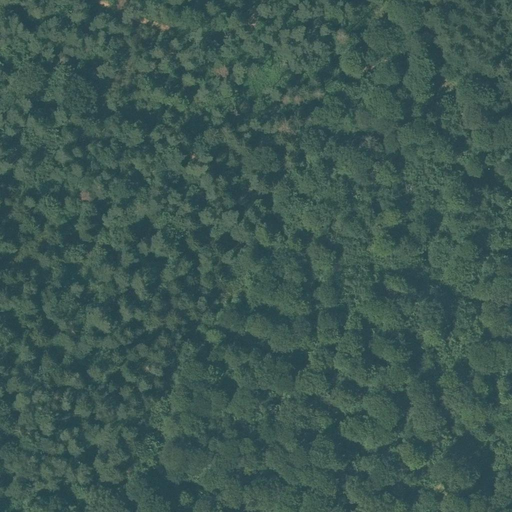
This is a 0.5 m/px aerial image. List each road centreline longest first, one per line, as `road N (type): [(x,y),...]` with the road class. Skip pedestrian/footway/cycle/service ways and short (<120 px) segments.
road 1 (track): [(107,511),(194,325),(362,41),(402,0)]
road 2 (track): [(0,58),(284,173)]
